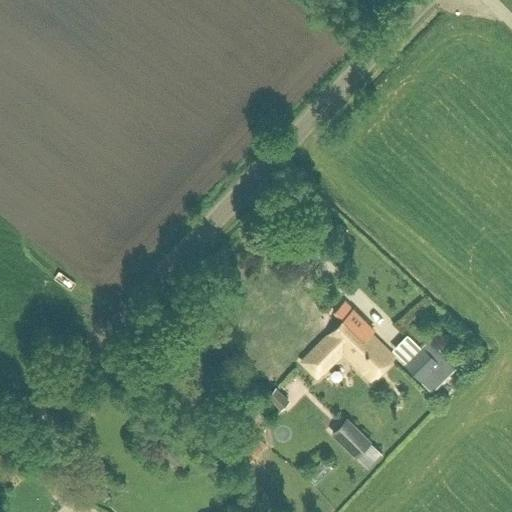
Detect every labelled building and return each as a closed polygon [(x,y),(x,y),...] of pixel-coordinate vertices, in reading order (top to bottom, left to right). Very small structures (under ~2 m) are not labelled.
[(332,232),(337,238),(347,229),(342,224),(332,232)] [(317,338),(312,343),(316,347),(303,360),(316,373),(341,348),(370,377),(391,356),(359,325),(363,321),(344,302),(335,310),(343,318),(327,334),(328,335),(321,342),(317,338)] [(452,363),(427,338),(421,345),(420,344),(402,362),(425,386),(435,376),(437,378),(452,363)] [(279,408),(288,399),(275,385),(266,394),(279,408)] [(311,394),(295,410),(323,437),(339,421),(311,394)] [(344,416),(331,430),(352,450),(366,437),(344,416)] [(261,446),(247,431),(233,444),(247,459),(261,446)]
